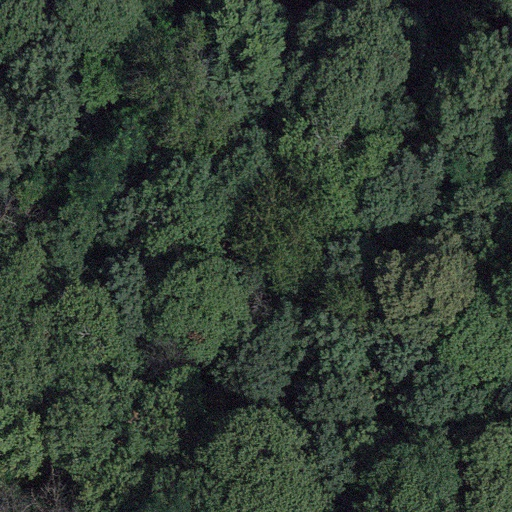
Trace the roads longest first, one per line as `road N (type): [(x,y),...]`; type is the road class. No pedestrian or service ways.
road 1 (track): [(68,511),(291,477)]
road 2 (track): [(291,477),(511,463)]
